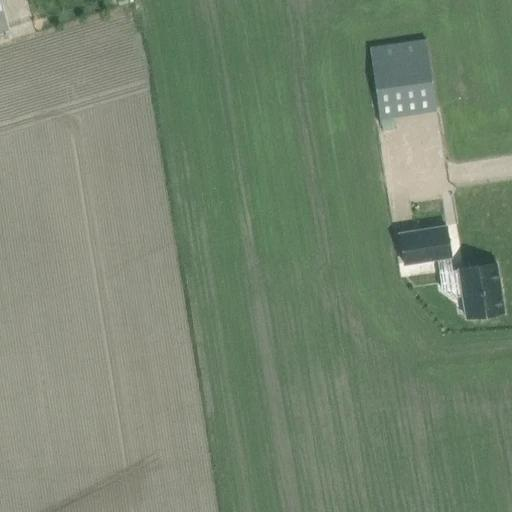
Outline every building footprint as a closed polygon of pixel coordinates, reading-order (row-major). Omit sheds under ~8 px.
[(0,0),(0,30),(10,27),(1,0),(0,0)] [(41,21),(33,24),(36,32),(44,29),(41,21)] [(427,39),(370,47),(380,116),(437,108),(427,39)] [(394,116),(381,118),(383,130),(396,128),(394,116)] [(447,225),(400,232),(405,262),(437,258),(441,288),(452,297),(461,295),(465,317),(477,315),(481,318),(491,316),(493,313),(505,311),(497,262),(453,269),(451,255),(452,255),(447,225)]
